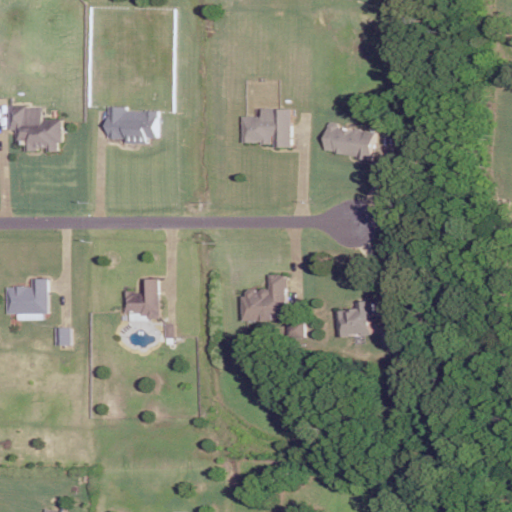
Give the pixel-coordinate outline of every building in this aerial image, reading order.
[(63,117),(44,118),(44,104),(10,104),(10,128),(16,128),(16,139),(26,139),(26,149),(59,149),(59,141),(63,141),(63,117)] [(161,136),(162,109),(129,109),(130,104),(112,104),(111,136),(128,136),(128,141),(151,142),(151,136),(161,136)] [(293,143),(293,107),(263,107),(263,114),(245,114),(244,142),(293,143)] [(327,151),(375,156),(378,129),(330,124),(327,151)] [(245,319),(288,318),(288,335),(305,335),(305,319),(288,319),(288,272),(271,273),(271,287),(250,288),(250,294),(244,294),(245,319)] [(47,276),(31,276),(31,285),(6,284),(6,312),(17,312),(16,317),(46,318),(47,276)] [(125,289),(125,314),(161,313),(161,277),(144,277),(144,289),(125,289)] [(336,310),(340,336),(375,331),(370,298),(357,301),(358,306),(336,310)] [(176,335),(176,322),(167,322),(167,336),(176,335)] [(55,343),(71,343),(71,325),(56,325),(55,343)] [(384,346),(397,344),(394,327),(381,329),(384,346)]
